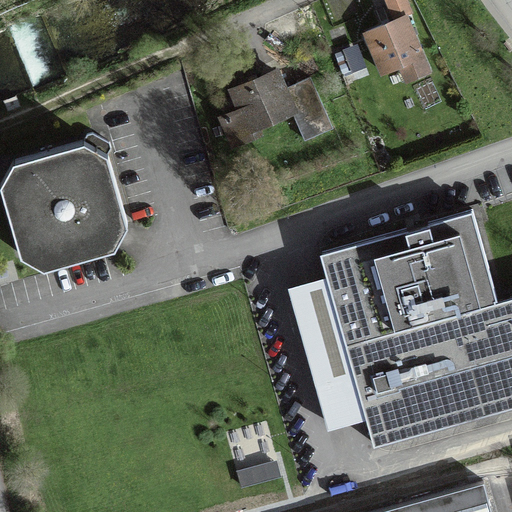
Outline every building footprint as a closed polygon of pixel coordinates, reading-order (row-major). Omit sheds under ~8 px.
[(386,0),(394,18),(411,11),(406,0),(386,0)] [(405,15),(366,31),(383,70),(401,62),(408,78),(428,69),(405,15)] [(257,125),(293,110),(285,88),(278,71),(237,88),(246,108),(226,116),(237,142),(260,132),(257,125)] [(312,75),(285,88),(293,110),(306,140),(334,127),(312,75)] [(0,183),(20,254),(44,267),(115,247),(128,223),(107,153),(111,147),(109,141),(92,132),(87,133),(83,139),(13,159),(0,183)] [(511,294),(495,299),(495,298),(497,297),(472,208),(320,250),(374,443),(511,403),(511,294)] [(492,511),(483,479),(365,511),(492,511)]
